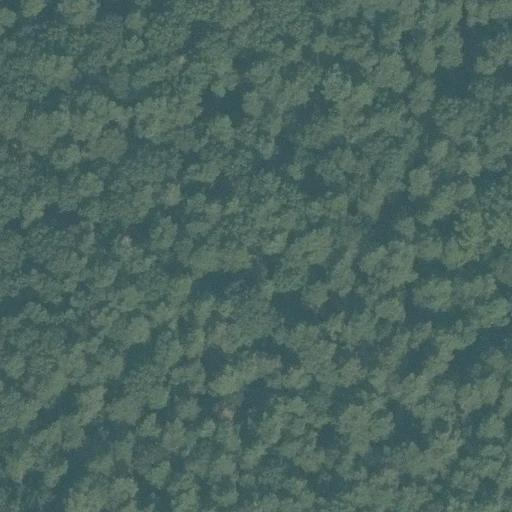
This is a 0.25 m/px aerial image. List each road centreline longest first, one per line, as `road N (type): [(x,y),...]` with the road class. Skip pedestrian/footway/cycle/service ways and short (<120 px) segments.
road 1 (track): [(479,0),(356,251),(57,511)]
road 2 (track): [(193,396),(277,511)]
